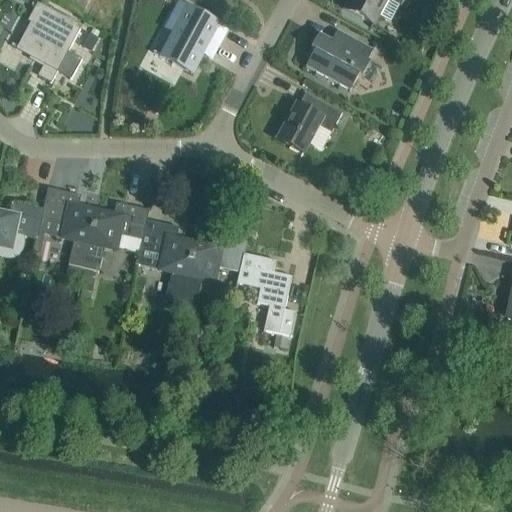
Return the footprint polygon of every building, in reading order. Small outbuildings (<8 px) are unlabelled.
[(403,0),(350,0),(345,11),(372,26),(378,16),(389,22),(397,6),(399,8),(403,0)] [(67,54),(79,31),(62,21),(32,5),(32,6),(37,9),(31,22),(33,23),(28,32),(19,49),(11,45),(11,46),(45,64),(38,77),(49,83),(48,84),(50,85),(56,74),(70,81),(80,61),(67,54)] [(215,49),(225,31),(179,5),(166,29),(174,33),(161,57),(153,53),(152,54),(191,75),(207,45),(215,49)] [(91,53),(98,39),(86,33),(79,46),(91,53)] [(339,47),(318,35),(309,51),(313,53),(304,69),(349,93),(358,77),(361,79),(370,63),(367,62),(373,51),(345,36),(339,47)] [(341,115),(314,100),(308,110),(294,103),(287,117),(289,118),(278,139),(273,137),(273,138),(301,153),(299,157),(300,158),(317,128),(330,135),(341,115)] [(378,147),(384,137),(374,132),(369,142),(378,147)] [(82,270),(95,213),(78,209),(80,197),(47,190),(42,211),(40,220),(42,220),(64,225),(61,239),(73,242),(67,267),(82,270)] [(0,214),(0,253),(1,253),(4,253),(8,252),(11,250),(14,248),(16,247),(17,245),(20,242),(22,238),(37,241),(42,220),(40,220),(42,211),(10,204),(8,216),(0,214)] [(146,222),(148,212),(115,205),(112,217),(95,213),(82,270),(98,274),(103,249),(115,251),(119,237),(141,242),(145,222),(146,222)] [(178,314),(189,262),(193,245),(175,241),(178,229),(146,222),(145,222),(141,242),(136,266),(170,274),(165,299),(162,310),(178,314)] [(210,248),(193,245),(189,262),(178,314),(193,317),(196,306),(201,280),(213,283),(216,269),(238,274),(239,274),(243,256),(246,244),(213,237),(210,248)] [(238,274),(236,286),(259,291),(256,305),(268,308),(262,333),(266,333),(279,336),(290,339),(295,314),(284,312),(291,278),(273,275),(276,263),(243,256),(239,274),(238,274)] [(88,303),(95,274),(74,270),(71,282),(82,284),(78,300),(88,303)]
